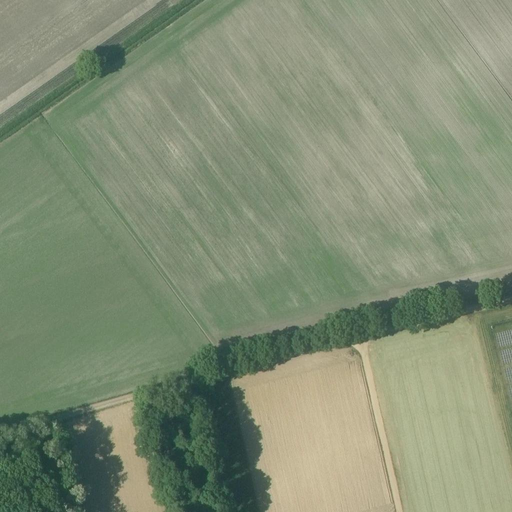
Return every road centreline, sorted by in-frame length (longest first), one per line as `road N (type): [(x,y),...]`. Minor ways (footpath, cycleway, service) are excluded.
road 1 (track): [(0,432),(357,337)]
road 2 (track): [(357,337),(399,511)]
road 3 (track): [(357,337),(511,300)]
